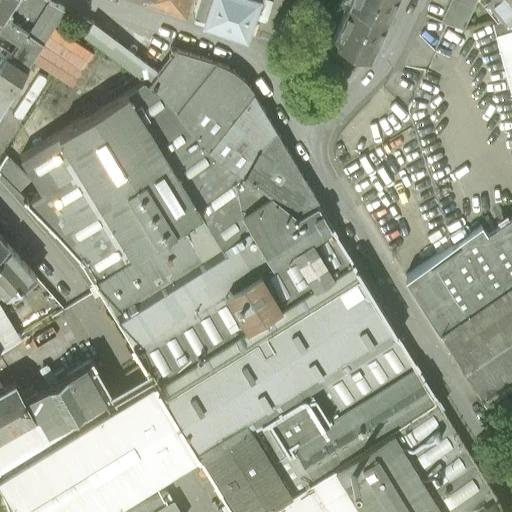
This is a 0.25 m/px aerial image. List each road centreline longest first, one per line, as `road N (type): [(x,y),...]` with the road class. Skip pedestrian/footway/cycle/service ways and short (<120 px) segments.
road 1 (unclassified): [(310,135),(511,488)]
road 2 (residential): [(90,0),(260,61),(310,135)]
road 3 (residential): [(125,363),(81,295),(0,200)]
road 4 (residential): [(310,135),(384,65),(415,0)]
